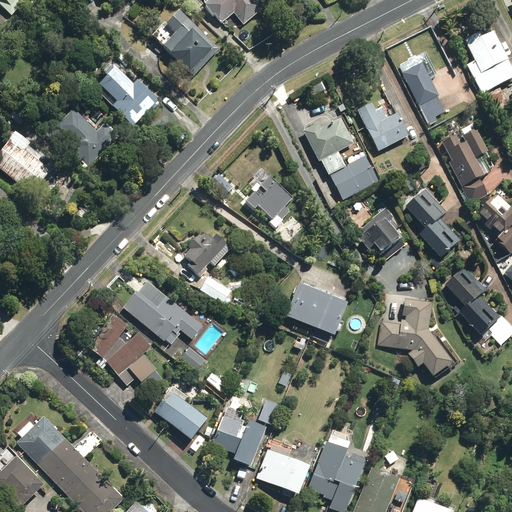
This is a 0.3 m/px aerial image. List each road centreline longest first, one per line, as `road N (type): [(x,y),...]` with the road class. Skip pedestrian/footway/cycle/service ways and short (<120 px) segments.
road 1 (residential): [(399,6),(260,87),(27,335)]
road 2 (residential): [(27,335),(221,511)]
